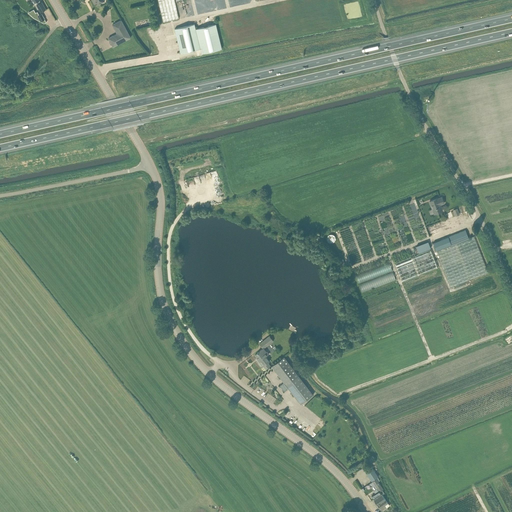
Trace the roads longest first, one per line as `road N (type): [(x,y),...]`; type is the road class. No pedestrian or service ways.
road 1 (motorway): [(0,148),(511,32)]
road 2 (motorway): [(511,18),(0,134)]
road 3 (track): [(222,365),(196,343),(173,302),(169,235),(182,212),(428,131)]
road 4 (tertiary): [(367,511),(327,464),(210,374),(178,336),(159,288),(158,189),(150,168)]
road 5 (unclassified): [(511,290),(411,99),(373,0)]
road 6 (tertiary): [(150,168),(52,0)]
road 7 (unclassified): [(0,195),(150,168)]
